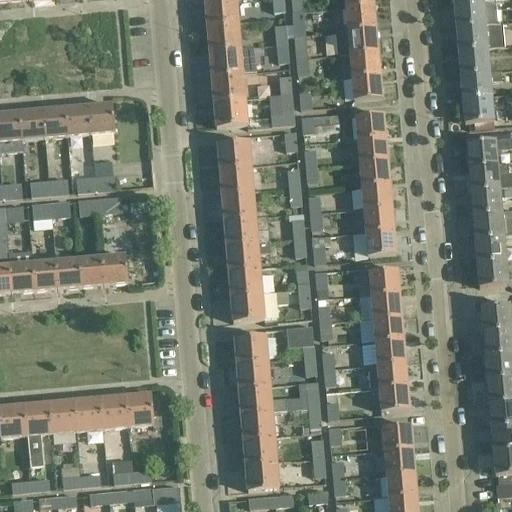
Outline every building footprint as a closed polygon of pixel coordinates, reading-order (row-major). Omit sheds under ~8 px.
[(271,0),(273,17),(286,16),(284,0),(271,0)] [(291,17),(302,16),(300,0),(296,0),(290,0),(291,17)] [(344,0),(345,12),(374,9),(372,0),(344,0)] [(205,5),(207,30),(238,27),(236,2),(205,5)] [(454,7),(456,31),(498,27),(496,3),(495,3),(454,7)] [(374,9),(345,12),(347,35),(376,32),(374,9)] [(303,33),(302,16),(291,17),(293,34),(303,33)] [(503,26),(498,27),(456,31),(458,55),(487,52),(505,50),(503,26)] [(241,52),(238,27),(207,30),(209,55),(241,52)] [(275,31),(277,49),(287,48),(285,30),(275,31)] [(349,58),(378,55),(376,32),(347,35),(336,36),(337,58),(349,58)] [(296,64),(307,62),(306,44),(294,45),(296,64)] [(289,67),(287,48),(277,49),(278,68),(289,67)] [(209,55),(212,81),(243,78),(256,77),(253,51),(241,52),(209,55)] [(458,55),(460,79),(489,76),(487,52),(458,55)] [(378,55),(349,58),(351,81),(380,79),(378,55)] [(309,79),(307,62),(296,64),(297,80),(309,79)] [(500,75),(489,76),(460,79),(462,103),(491,100),(490,86),(501,85),(500,75)] [(245,103),(243,78),(212,81),(214,106),(245,103)] [(380,79),(351,81),(353,105),(382,102),(380,79)] [(281,100),(291,99),(290,81),(279,82),(281,100)] [(312,113),(310,96),(298,97),(300,114),(312,113)] [(294,129),(291,99),(281,100),(282,118),(270,119),(271,131),(294,129)] [(493,125),(491,100),(462,103),(464,127),(493,125)] [(247,129),(245,103),(214,106),(216,132),(247,129)] [(88,110),(91,138),(115,136),(112,108),(88,110)] [(88,110),(65,112),(68,140),(91,138),(88,110)] [(65,112),(42,114),(45,142),(68,140),(65,112)] [(42,114),(19,116),(22,144),(45,142),(42,114)] [(19,116),(0,117),(0,157),(22,155),(22,144),(19,116)] [(355,121),(357,144),(386,142),(383,118),(355,121)] [(340,136),(338,119),(301,122),(302,139),(340,136)] [(297,165),(295,136),(283,137),(285,156),(273,157),(273,167),(297,165)] [(502,138),(470,140),(471,146),(486,144),(495,144),(510,142),(510,136),(504,137),(502,138)] [(386,142),(357,144),(359,167),(388,165),(386,142)] [(466,146),(468,170),(497,168),(496,154),(511,152),(511,146),(511,142),(510,142),(495,144),(486,144),(471,146),(466,146)] [(217,147),(220,173),(251,170),(248,145),(217,147)] [(303,155),(305,172),(317,171),(315,154),(303,155)] [(388,165),(359,167),(361,191),(390,188),(388,165)] [(468,170),(470,194),(499,192),(511,190),(511,177),(511,176),(508,177),(507,167),(497,168),(468,170)] [(222,199),(253,196),(251,170),(220,173),(222,199)] [(317,171),(305,172),(306,189),(318,187),(317,171)] [(286,174),(288,193),(300,192),(298,173),(286,174)] [(113,180),(95,182),(96,196),(114,194),(113,180)] [(77,197),(96,196),(95,182),(76,183),(77,197)] [(67,183),(48,185),(50,200),(68,198),(67,183)] [(31,202),(50,200),(48,185),(30,187),(31,202)] [(2,189),(3,204),(22,202),(21,188),(2,189)] [(390,188),(361,191),(363,214),(392,211),(390,188)] [(511,190),(499,192),(470,194),(472,219),(501,216),(500,202),(511,201),(511,190)] [(300,192),(288,193),(290,211),(302,210),(300,192)] [(253,196),(222,199),(224,224),(255,221),(253,196)] [(309,219),(321,218),(320,200),(308,201),(309,219)] [(121,201),(97,203),(98,218),(122,216),(121,201)] [(98,218),(97,203),(78,205),(79,220),(98,218)] [(51,208),(52,222),(70,221),(69,206),(51,208)] [(52,222),(51,208),(32,209),(33,223),(52,222)] [(22,210),(4,211),(5,226),(24,224),(22,210)] [(0,298),(11,297),(8,257),(5,226),(4,211),(0,211),(0,298)] [(392,211),(363,214),(365,237),(394,234),(392,211)] [(511,215),(501,216),(472,219),(474,242),(504,240),(511,238),(511,215)] [(321,218),(309,219),(311,235),(322,234),(321,218)] [(224,224),(226,249),(269,246),(267,220),(255,221),(224,224)] [(291,225),(293,244),(304,243),(303,224),(291,225)] [(394,234),(365,237),(367,261),(396,258),(394,234)] [(504,240),(474,242),(477,266),(506,263),(504,240)] [(304,243),(293,244),(295,261),(306,260),(304,243)] [(226,249),(228,275),(260,272),(258,258),(270,257),(269,246),(226,249)] [(312,252),(314,269),(325,268),(324,251),(312,252)] [(8,257),(11,297),(35,295),(32,267),(31,255),(8,257)] [(125,259),(102,261),(104,289),(128,287),(125,259)] [(104,289),(102,261),(79,263),(81,291),(104,289)] [(56,265),(58,293),(81,291),(79,263),(56,265)] [(506,263),(477,266),(479,291),(508,289),(506,263)] [(56,265),(32,267),(35,295),(58,293),(56,265)] [(262,298),(260,272),(228,275),(231,300),(262,298)] [(298,294),(309,294),(307,274),(297,275),(298,294)] [(370,300),(399,297),(397,274),(368,276),(369,289),(358,290),(359,301),(370,300)] [(326,276),(314,277),(316,293),(327,292),(326,276)] [(309,294),(298,294),(300,312),(310,311),(309,294)] [(401,320),(399,297),(370,300),(372,323),(401,320)] [(264,323),(262,298),(231,300),(233,326),(264,323)] [(487,334),(511,332),(511,331),(511,307),(480,310),(482,334),(487,334)] [(319,327),(330,326),(328,310),(318,311),(319,327)] [(403,343),(401,320),(372,323),(373,334),(374,346),(403,343)] [(331,343),(330,326),(319,327),(321,344),(331,343)] [(304,361),(314,361),(312,330),(286,332),(287,352),(303,351),(304,361)] [(511,336),(511,332),(482,334),(485,358),(511,355),(511,336)] [(236,367),(267,365),(265,339),(234,341),(236,367)] [(405,367),(403,343),(374,346),(376,369),(405,367)] [(511,355),(485,358),(487,382),(511,379),(511,355)] [(321,357),(322,374),(335,373),(333,356),(321,357)] [(316,379),(314,361),(304,361),(305,380),(316,379)] [(270,390),(267,365),(236,367),(239,393),(270,390)] [(378,392),(407,390),(405,367),(376,369),(368,370),(370,393),(378,392)] [(336,389),(335,373),(322,374),(324,390),(336,389)] [(489,406),(511,404),(511,379),(487,382),(489,406)] [(270,390),(239,393),(241,418),(272,415),(286,414),(285,402),(271,403),(270,390)] [(407,390),(378,392),(380,416),(409,413),(407,390)] [(307,394),(309,412),(319,411),(317,393),(307,394)] [(151,397),(125,400),(128,431),(154,429),(151,397)] [(102,434),(128,431),(125,400),(100,402),(102,434)] [(77,436),(102,434),(100,402),(74,404),(77,436)] [(49,407),(52,438),(77,436),(74,404),(49,407)] [(511,404),(489,406),(491,429),(511,427),(511,404)] [(52,438),(49,407),(23,409),(26,440),(28,440),(30,471),(43,470),(41,439),(52,438)] [(338,411),(338,407),(326,408),(328,424),(347,423),(346,411),(338,411)] [(0,442),(26,440),(23,409),(0,410),(0,442)] [(319,411),(309,412),(310,431),(321,430),(319,411)] [(243,444),(274,441),(272,415),(241,418),(243,444)] [(511,427),(491,429),(493,454),(511,452),(511,427)] [(382,431),(384,455),(413,453),(410,429),(382,431)] [(341,448),(339,431),(328,432),(330,449),(341,448)] [(274,441),(243,444),(245,469),(276,466),(274,441)] [(311,444),(312,463),(324,462),(323,443),(311,444)] [(498,489),(511,487),(511,452),(493,454),(495,477),(495,479),(498,479),(498,489)] [(386,478),(415,476),(413,453),(384,455),(386,478)] [(324,462),(312,463),(314,482),(325,481),(324,462)] [(276,466),(245,469),(248,495),(279,492),(276,466)] [(331,467),(332,483),(344,482),(342,466),(331,467)] [(132,476),(133,487),(151,486),(150,474),(132,476)] [(133,487),(132,476),(113,477),(114,489),(133,487)] [(417,499),(415,476),(386,478),(388,501),(417,499)] [(99,479),(81,480),(82,492),(100,490),(99,479)] [(63,494),(82,492),(81,480),(62,482),(63,494)] [(346,499),(344,482),(332,483),(334,500),(346,499)] [(48,484),(30,485),(31,496),(49,495),(48,484)] [(31,496),(30,485),(11,487),(12,498),(31,496)] [(511,500),(511,487),(498,489),(496,489),(497,502),(511,500)] [(132,494),(134,506),(153,504),(152,492),(132,494)] [(107,496),(108,509),(134,506),(132,494),(107,496)] [(91,510),(108,509),(107,496),(89,498),(91,510)] [(326,507),(325,497),(306,499),(307,509),(326,507)] [(56,501),(57,511),(68,511),(77,511),(76,499),(56,501)] [(274,501),(274,511),(277,511),(293,511),(292,499),(274,501)] [(417,511),(417,499),(388,501),(388,511),(417,511)] [(39,511),(57,511),(56,501),(38,503),(39,511)] [(274,511),(274,501),(248,503),(249,511),(274,511)] [(31,511),(31,503),(13,505),(13,511),(31,511)]
